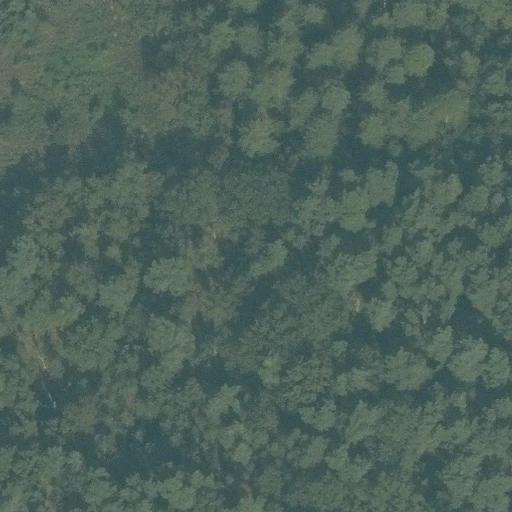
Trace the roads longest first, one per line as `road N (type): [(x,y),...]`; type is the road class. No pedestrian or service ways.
road 1 (track): [(164,0),(244,196),(434,511)]
road 2 (track): [(244,196),(511,163)]
